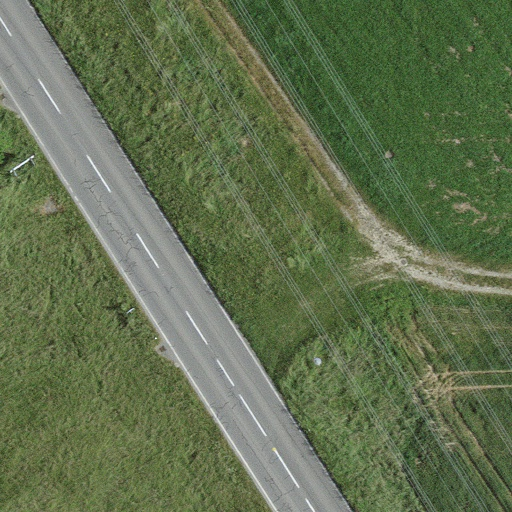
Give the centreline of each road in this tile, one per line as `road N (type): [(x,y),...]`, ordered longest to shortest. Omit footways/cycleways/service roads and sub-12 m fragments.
road 1 (primary): [(319,511),(0,23)]
road 2 (track): [(388,256),(218,0)]
road 3 (track): [(511,284),(388,256)]
